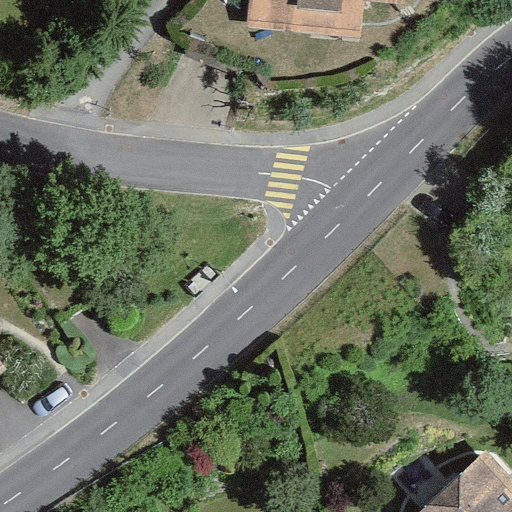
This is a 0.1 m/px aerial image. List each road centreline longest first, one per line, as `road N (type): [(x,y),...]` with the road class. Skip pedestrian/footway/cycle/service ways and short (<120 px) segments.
road 1 (unclassified): [(0,506),(116,422),(380,183)]
road 2 (residential): [(0,134),(55,153),(380,183)]
road 3 (unclassified): [(380,183),(511,59)]
